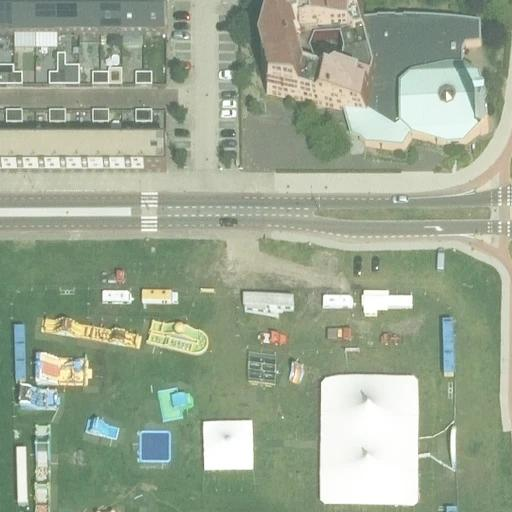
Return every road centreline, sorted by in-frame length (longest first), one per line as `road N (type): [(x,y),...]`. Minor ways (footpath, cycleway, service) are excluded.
road 1 (tertiary): [(211,208),(361,229),(511,231)]
road 2 (tertiary): [(511,191),(211,208)]
road 3 (tertiary): [(211,208),(0,208)]
